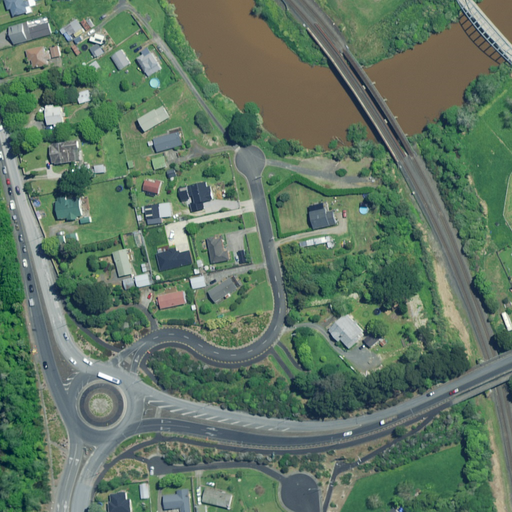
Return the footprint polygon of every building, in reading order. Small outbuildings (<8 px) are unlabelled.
[(14,16),(32,11),(31,7),(37,5),(35,0),(27,0),(24,1),(24,0),(5,0),(8,10),(12,9),(14,16)] [(86,32),(80,23),(78,20),(62,30),(72,46),(81,40),(78,37),(86,32)] [(52,34),(49,22),(32,27),(31,22),(11,27),(15,44),(52,34)] [(102,55),(105,53),(104,51),(108,49),(102,41),(90,49),(97,58),(102,55)] [(60,57),(58,46),(45,49),(45,46),(27,50),(30,61),(32,61),(34,68),(49,65),(47,60),(60,57)] [(162,69),(149,47),(143,51),(145,55),(139,59),(150,76),(162,69)] [(130,63),(122,50),(111,57),(120,70),(130,63)] [(101,66),(96,61),(87,69),(91,74),(101,66)] [(93,100),(91,90),(77,93),(80,104),(93,100)] [(64,103),(46,106),(49,125),(55,124),(55,127),(59,126),(59,124),(64,123),(63,116),(66,116),(64,106),(64,103)] [(184,145),(180,132),(154,139),(158,152),(184,145)] [(76,133),(63,135),(64,142),(51,145),(54,165),(81,161),(76,133)] [(167,166),(165,156),(152,160),(155,170),(167,166)] [(106,172),(105,165),(96,166),(96,173),(106,172)] [(161,184),(145,181),(143,190),(158,194),(161,184)] [(208,188),(207,183),(187,187),(189,198),(194,197),(196,204),(213,200),(211,187),(208,188)] [(68,200),(68,198),(58,199),(61,219),(69,218),(69,220),(83,218),(80,198),(68,200)] [(172,217),(171,204),(147,206),(148,219),(172,217)] [(328,214),(326,209),(312,212),(316,229),(337,224),(334,212),(328,214)] [(81,244),(79,233),(67,235),(69,247),(81,244)] [(226,252),(223,237),(209,240),(212,258),(211,258),(212,264),(230,260),(229,252),(226,252)] [(181,253),(180,250),(177,251),(176,248),(169,250),(170,252),(158,255),(162,271),(193,264),(190,251),(181,253)] [(132,274),(127,250),(114,253),(119,277),(132,274)] [(247,262),(244,251),(238,252),(241,263),(247,262)] [(151,271),(149,263),(142,265),(143,272),(151,271)] [(151,284),(148,274),(136,277),(138,287),(151,284)] [(198,277),(198,275),(190,276),(193,289),(206,286),(204,276),(198,277)] [(239,282),(236,276),(209,291),(216,303),(242,287),(239,282)] [(187,304),(184,292),(159,297),(161,309),(187,304)] [(364,333),(348,315),(330,331),(340,342),(342,340),(350,349),(360,340),(359,338),(364,333)] [(149,498),(148,484),(140,484),(141,499),(149,498)] [(233,495),(207,489),(204,502),(230,508),(233,495)] [(191,511),(190,490),(178,491),(178,495),(163,496),(164,509),(173,508),(173,511),(191,511)] [(127,500),(126,493),(112,495),(112,503),(111,503),(111,511),(131,511),(131,500),(127,500)]
